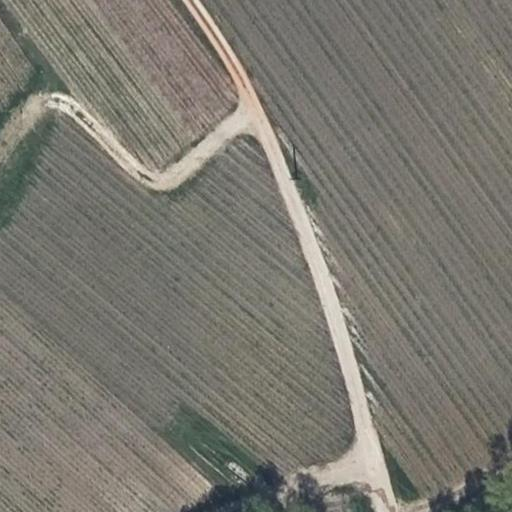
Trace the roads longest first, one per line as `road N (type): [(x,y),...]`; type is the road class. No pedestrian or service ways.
road 1 (track): [(385,511),(301,218),(223,45),(190,0)]
road 2 (track): [(0,163),(34,108),(51,99),(145,179),(173,177),(250,104)]
